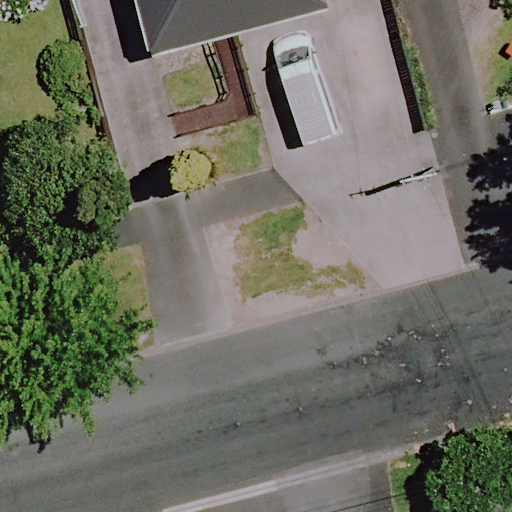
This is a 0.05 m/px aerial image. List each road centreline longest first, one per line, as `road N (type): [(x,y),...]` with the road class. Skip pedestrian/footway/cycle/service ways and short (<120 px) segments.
road 1 (residential): [(0,480),(511,348)]
road 2 (unknown): [(200,428),(93,0)]
